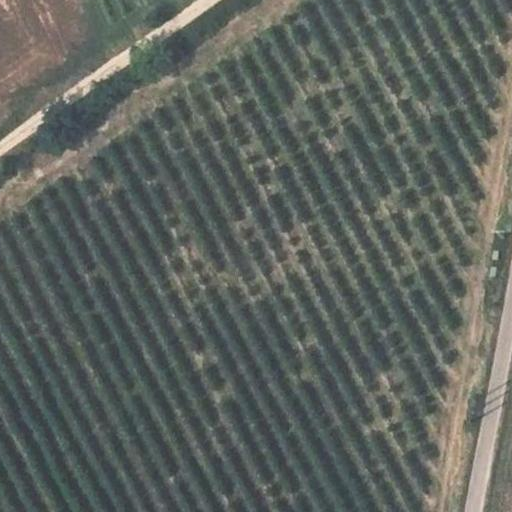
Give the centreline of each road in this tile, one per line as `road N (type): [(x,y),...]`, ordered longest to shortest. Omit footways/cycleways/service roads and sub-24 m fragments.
road 1 (track): [(0,149),(207,0)]
road 2 (unclassified): [(511,297),(473,511)]
